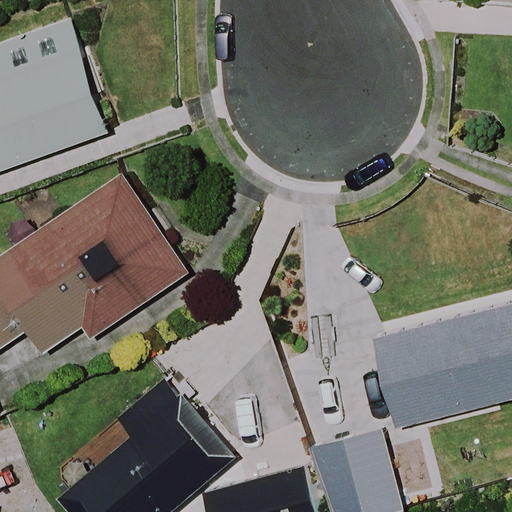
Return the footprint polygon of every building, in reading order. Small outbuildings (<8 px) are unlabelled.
[(0,169),(111,131),(71,14),(0,39),(0,169)] [(199,267),(135,167),(0,253),(0,331),(9,345),(41,324),(56,346),(96,320),(102,330),(199,267)] [(511,395),(511,299),(371,336),(395,426),(511,395)] [(172,511),(235,462),(166,377),(127,408),(132,414),(47,483),(71,511),(172,511)] [(0,416),(9,412),(0,386),(0,416)] [(393,511),(405,509),(384,427),(315,444),(332,511),(393,511)] [(314,511),(297,454),(234,474),(238,488),(206,497),(210,511),(314,511)]
